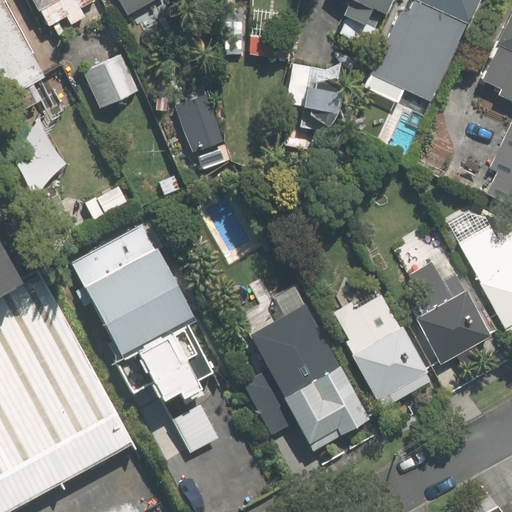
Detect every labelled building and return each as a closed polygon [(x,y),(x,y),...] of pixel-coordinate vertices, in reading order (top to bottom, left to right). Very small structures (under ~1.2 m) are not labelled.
[(6,0),(0,0),(0,114),(38,96),(31,80),(43,74),(6,0)] [(80,6),(91,0),(32,0),(46,24),(65,14),(69,21),(84,13),(80,6)] [(116,0),(125,15),(152,0),(116,0)] [(372,6),(385,12),(391,0),(347,0),(341,13),(363,23),(372,6)] [(465,22),(468,23),(478,0),(410,0),(406,11),(401,8),(372,71),(430,97),(465,22)] [(511,6),(482,76),(500,84),(497,90),(511,97),(511,6)] [(244,10),(227,9),(225,41),(242,43),(244,10)] [(282,38),(250,34),(248,52),(280,56),(282,38)] [(98,108),(138,90),(122,54),(82,72),(98,108)] [(302,102),(299,124),(320,127),(327,122),(332,115),(339,99),(338,81),(335,73),(330,67),(293,61),(287,100),(302,102)] [(175,103),(193,151),(225,139),(206,91),(175,103)] [(68,164),(38,116),(1,140),(31,187),(68,164)] [(511,118),(490,167),(496,170),(486,193),(511,204),(511,118)] [(184,190),(175,172),(151,183),(160,201),(184,190)] [(131,204),(119,182),(91,197),(104,219),(131,204)] [(143,221),(70,261),(121,354),(113,359),(129,389),(149,378),(160,398),(179,388),(184,399),(203,388),(197,378),(214,369),(185,318),(194,313),(143,221)] [(457,242),(504,327),(511,322),(511,228),(497,237),(489,224),(457,242)] [(441,362),(491,333),(465,288),(462,289),(443,257),(409,276),(423,299),(411,306),(416,315),(415,316),(441,362)] [(0,284),(9,279),(0,263),(0,284)] [(0,511),(5,511),(132,441),(42,278),(0,301),(0,511)] [(377,397),(427,369),(402,324),(398,325),(379,292),(354,306),(351,300),(330,311),(353,351),(351,352),(377,397)] [(249,333),(308,441),(336,426),(339,433),(369,417),(305,302),(249,333)] [(200,402),(173,417),(192,452),(219,437),(200,402)]
